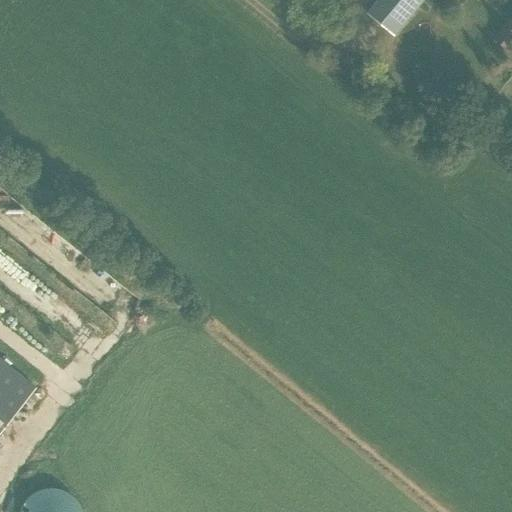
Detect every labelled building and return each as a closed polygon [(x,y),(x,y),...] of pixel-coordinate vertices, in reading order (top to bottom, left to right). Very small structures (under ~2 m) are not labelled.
[(396,36),(425,0),(381,0),(369,15),(396,36)] [(5,258),(0,263),(0,290),(69,354),(92,330),(83,322),(79,326),(5,258)] [(31,360),(26,366),(8,349),(3,354),(34,384),(45,373),(31,360)] [(0,434),(36,389),(0,360),(0,434)] [(53,434),(70,414),(52,399),(35,419),(53,434)] [(0,468),(13,455),(23,464),(40,446),(22,429),(0,452),(0,468)] [(83,511),(83,510),(81,507),(80,504),(78,502),(76,499),(72,496),(68,493),(65,492),(61,490),(58,489),(55,489),(53,489),(50,489),(46,489),(42,490),(37,492),(34,494),(31,496),(28,499),(27,500),(25,502),(23,505),(22,508),(21,510),(20,511),(83,511)]
